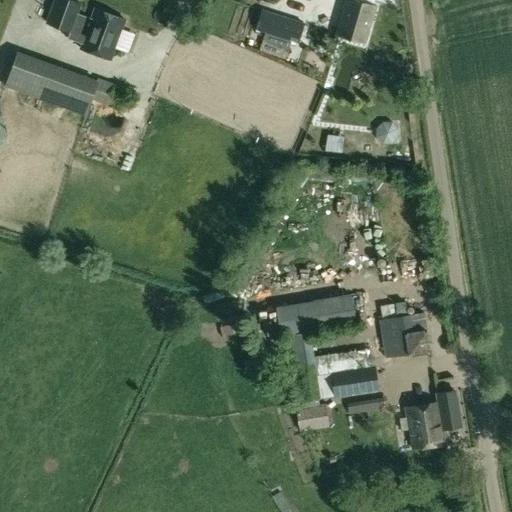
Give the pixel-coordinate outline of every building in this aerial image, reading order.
[(79,3),(69,0),(53,0),(46,22),(70,30),(79,3)] [(346,0),(336,34),(365,42),(375,6),(353,0),(346,0)] [(94,9),(81,45),(80,48),(110,59),(124,20),(94,9)] [(306,25),(262,12),(257,29),(300,43),(306,25)] [(0,44),(3,46),(11,16),(0,13),(0,44)] [(119,109),(126,89),(98,79),(98,80),(18,52),(5,86),(85,115),(91,99),(119,109)] [(360,61),(356,82),(343,79),(341,87),(395,97),(397,87),(384,85),(387,67),(360,61)] [(7,100),(0,100),(0,140),(10,140),(7,100)] [(138,160),(150,125),(133,119),(120,154),(138,160)] [(439,299),(431,266),(419,269),(426,302),(439,299)] [(425,329),(405,333),(402,316),(379,320),(385,359),(430,351),(425,329)] [(310,333),(283,337),(292,400),(379,390),(372,348),(314,356),(310,333)] [(376,399),(347,403),(349,414),(377,409),(376,399)] [(297,403),(299,419),(301,430),(305,430),(321,428),(317,400),(297,403)] [(446,444),(440,409),(439,402),(405,407),(412,449),(446,444)]
